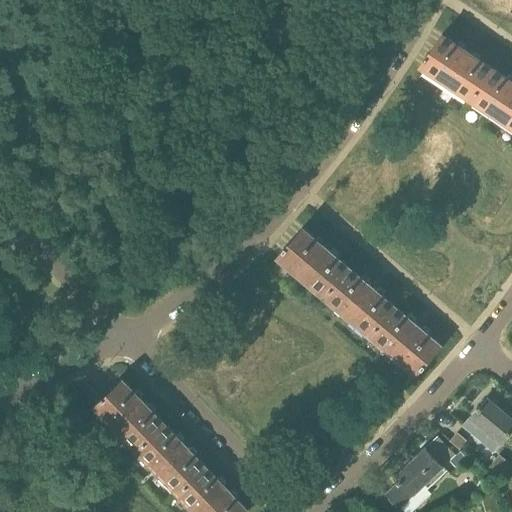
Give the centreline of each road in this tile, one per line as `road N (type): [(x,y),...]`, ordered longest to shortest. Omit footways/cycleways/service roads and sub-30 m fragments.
road 1 (residential): [(117,344),(298,186),(424,0)]
road 2 (residential): [(292,511),(117,344)]
road 3 (residential): [(311,511),(478,345)]
road 4 (residential): [(117,344),(0,218)]
road 5 (residential): [(0,398),(117,344)]
